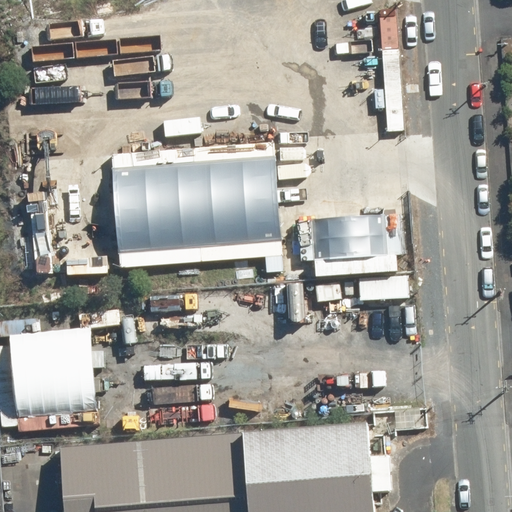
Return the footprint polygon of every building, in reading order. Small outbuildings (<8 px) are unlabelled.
[(138,225),(96,223),(96,245),(138,247),(138,225)] [(414,268),(337,277),(339,296),(367,293),(368,300),(417,294),(414,268)] [(337,277),(307,280),(312,321),(342,318),(339,296),(337,277)] [(378,511),(371,424),(243,434),(249,511),(378,511)] [(249,511),(243,434),(60,448),(65,511),(249,511)]
